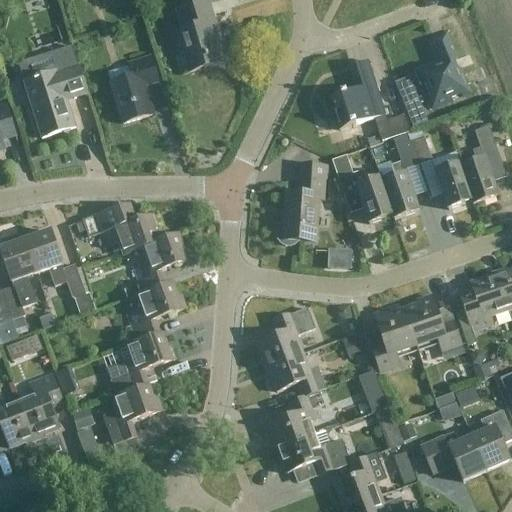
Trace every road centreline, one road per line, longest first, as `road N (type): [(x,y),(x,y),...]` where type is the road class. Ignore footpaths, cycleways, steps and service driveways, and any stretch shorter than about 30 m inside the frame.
road 1 (residential): [(226,277),(367,287),(511,236)]
road 2 (residential): [(0,201),(113,187),(231,189)]
road 3 (residential): [(174,486),(218,394),(226,277)]
road 4 (residential): [(231,189),(303,36)]
road 5 (residential): [(303,36),(345,39),(456,0)]
